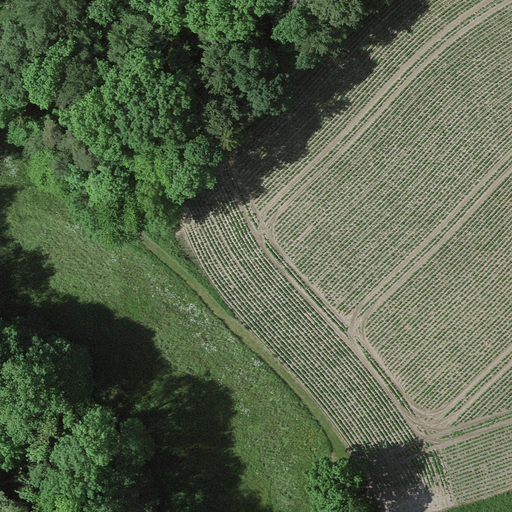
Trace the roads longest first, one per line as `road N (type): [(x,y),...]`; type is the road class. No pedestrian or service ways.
road 1 (track): [(364,511),(356,467),(312,399),(75,171)]
road 2 (track): [(209,144),(181,179),(154,251)]
